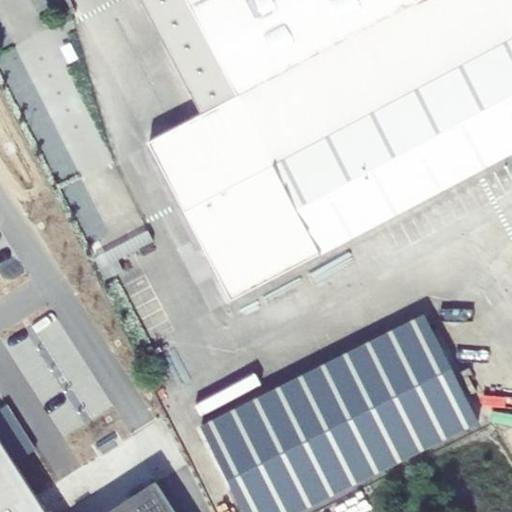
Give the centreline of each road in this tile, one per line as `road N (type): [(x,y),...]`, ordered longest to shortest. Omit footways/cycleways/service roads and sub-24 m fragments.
road 1 (unknown): [(511,357),(460,328),(423,325),(263,349),(193,305),(158,226),(88,0)]
road 2 (unknown): [(68,511),(160,460),(188,476),(210,511)]
road 3 (unknown): [(27,0),(74,115)]
